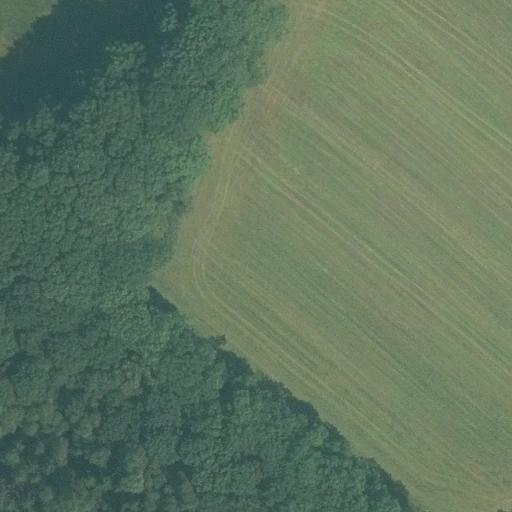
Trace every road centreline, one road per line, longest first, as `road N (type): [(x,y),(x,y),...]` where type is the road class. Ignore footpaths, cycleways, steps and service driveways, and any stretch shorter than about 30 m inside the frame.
road 1 (unclassified): [(345,511),(88,299)]
road 2 (unclassified): [(88,299),(226,0)]
